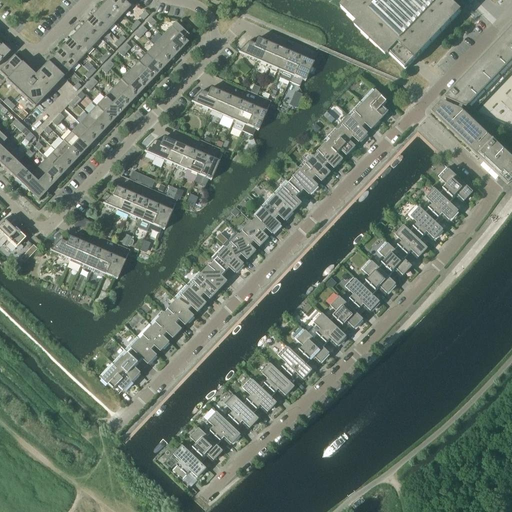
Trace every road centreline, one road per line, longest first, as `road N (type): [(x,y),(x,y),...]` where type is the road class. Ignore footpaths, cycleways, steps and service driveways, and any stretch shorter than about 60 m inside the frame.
road 1 (residential): [(203,500),(355,355),(487,203),(492,190),(485,180),(414,113)]
road 2 (residential): [(112,433),(414,113)]
road 3 (unknown): [(397,487),(450,453),(511,391)]
road 4 (residential): [(414,113),(502,18)]
road 5 (residential): [(0,23),(34,55),(87,0)]
